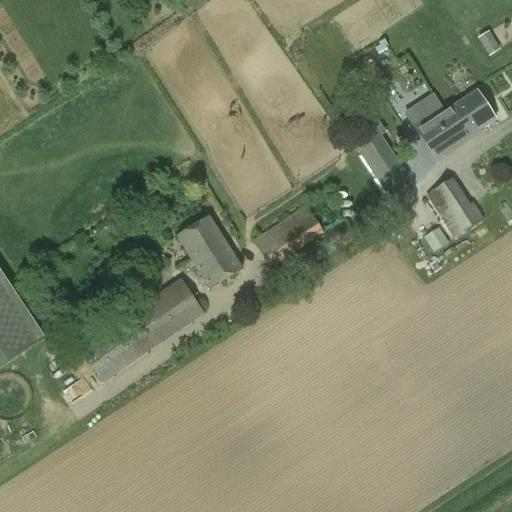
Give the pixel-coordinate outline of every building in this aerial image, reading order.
[(440,107),(412,125),(434,159),(495,120),(477,92),(444,113),(440,107)] [(384,161),(393,176),(402,190),(420,178),(401,149),(384,161)] [(425,197),(454,241),(484,220),(473,203),(469,205),(452,179),(425,197)] [(271,269),(343,222),(325,194),(252,240),(271,269)] [(242,271),(209,218),(177,238),(210,291),(242,271)] [(433,253),(449,243),(438,227),(423,238),(433,253)] [(0,369),(45,340),(0,271),(0,369)] [(79,349),(103,385),(205,316),(180,280),(79,349)]
